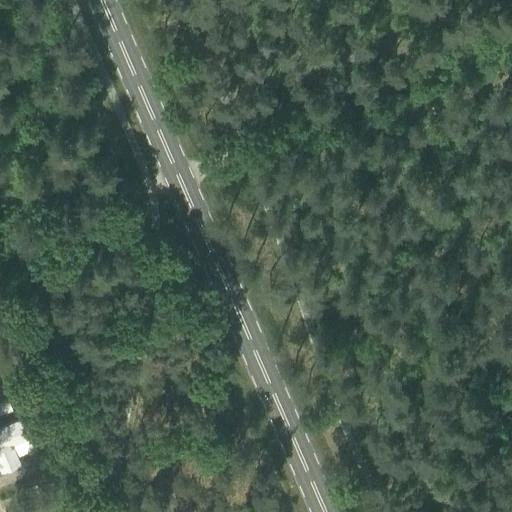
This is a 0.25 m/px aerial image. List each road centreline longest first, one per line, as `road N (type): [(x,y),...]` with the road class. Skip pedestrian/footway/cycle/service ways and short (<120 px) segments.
road 1 (primary): [(322,511),(103,0)]
road 2 (track): [(0,252),(511,34)]
